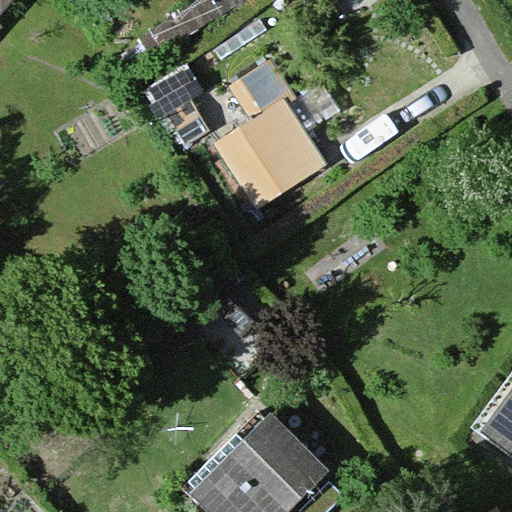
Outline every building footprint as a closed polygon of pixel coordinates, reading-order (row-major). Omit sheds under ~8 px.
[(0,0),(0,17),(14,0),(0,0)] [(133,66),(243,4),(240,0),(197,0),(120,44),(133,66)] [(291,98),(270,66),(233,90),(255,123),(216,149),(257,210),(319,170),(277,107),(291,98)] [(205,94),(189,67),(142,95),(178,155),(211,134),(191,102),(205,94)] [(511,395),(485,433),(511,452),(511,395)] [(282,511),(324,469),(271,417),(195,495),(212,511),(282,511)]
